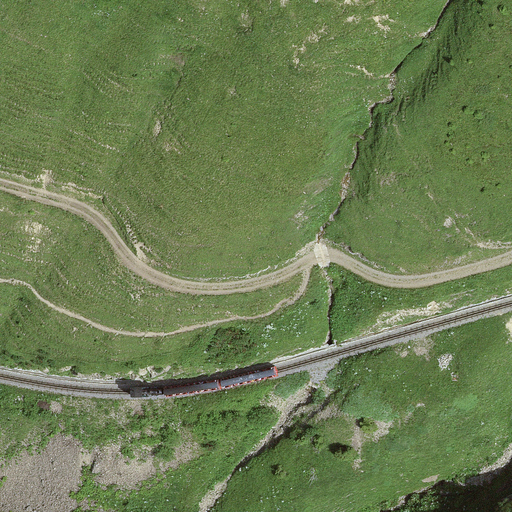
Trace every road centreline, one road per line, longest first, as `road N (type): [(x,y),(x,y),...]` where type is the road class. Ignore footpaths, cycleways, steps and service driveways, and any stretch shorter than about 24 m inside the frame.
road 1 (track): [(0,183),(88,210),(132,258),(167,281),(209,287),(306,260)]
road 2 (track): [(306,260),(320,253),(417,283),(511,255)]
